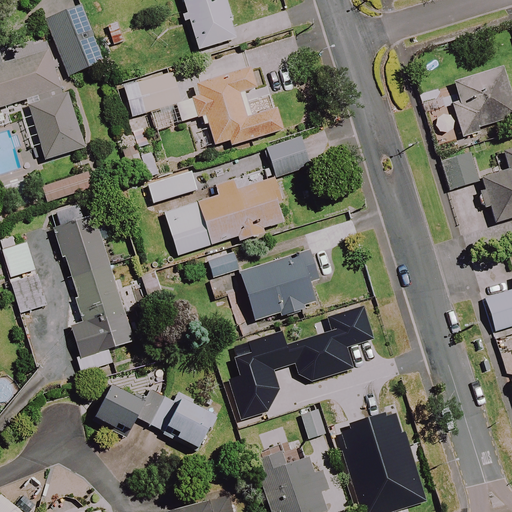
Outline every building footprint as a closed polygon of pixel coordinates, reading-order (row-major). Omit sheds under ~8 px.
[(178,0),(183,15),(178,17),(181,26),(186,24),(196,54),(236,41),(222,0),(178,0)] [(115,28),(113,23),(90,32),(79,6),(42,20),(65,78),(102,64),(98,54),(121,45),(118,36),(128,32),(125,24),(115,28)] [(0,127),(9,125),(4,108),(58,92),(52,71),(56,69),(53,58),(48,59),(47,53),(2,66),(0,58),(0,127)] [(153,133),(198,120),(201,130),(205,128),(211,149),(226,144),(228,150),(281,134),(274,111),(249,119),(242,95),(255,91),(248,70),(189,88),(193,100),(178,105),(170,76),(127,89),(135,117),(147,113),(153,133)] [(449,107),(458,140),(478,135),(477,131),(511,121),(511,115),(500,71),(452,84),(458,104),(449,107)] [(67,97),(26,108),(41,162),(82,150),(67,97)] [(306,170),(296,141),(263,151),(272,180),(306,170)] [(478,180),(489,227),(511,221),(511,153),(499,156),(503,174),(478,180)] [(473,185),(466,156),(438,163),(445,192),(473,185)] [(194,194),(188,174),(144,187),(150,206),(194,194)] [(88,191),(83,176),(40,189),(45,204),(88,191)] [(260,232),(277,226),(272,208),(275,207),(267,182),(232,193),(228,179),(210,185),(214,199),(161,215),(174,258),(234,240),(236,244),(261,236),(260,232)] [(110,283),(92,219),(79,223),(75,207),(48,215),(79,325),(66,328),(79,374),(110,365),(106,351),(128,345),(119,315),(133,311),(127,288),(120,290),(117,281),(110,283)] [(0,240),(0,257),(7,284),(34,275),(25,245),(14,249),(11,238),(0,240)] [(277,316),(278,319),(301,312),(300,308),(312,304),(306,286),(317,283),(307,252),(235,275),(250,324),(277,316)] [(236,272),(230,255),(204,263),(210,281),(236,272)] [(34,275),(7,284),(17,316),(43,309),(34,275)] [(511,275),(507,277),(511,291),(481,301),(491,335),(511,328),(511,275)] [(362,307),(324,319),(328,333),(283,348),(279,334),(246,344),(250,356),(232,361),(237,379),(226,382),(239,423),(267,414),(278,391),(272,372),(292,366),(296,377),(310,384),(351,371),(345,351),(373,342),(362,307)] [(161,435),(164,429),(175,435),(173,440),(195,452),(212,418),(173,399),(170,404),(148,393),(142,405),(132,400),(106,387),(89,421),(126,440),(135,422),(161,435)] [(321,437),(314,413),(297,418),(304,442),(321,437)] [(396,414),(334,431),(358,511),(395,511),(425,503),(396,414)] [(323,511),(318,496),(323,494),(314,470),(309,472),(305,461),(281,470),(277,456),(252,464),(267,511),(323,511)] [(226,511),(222,496),(166,511),(226,511)] [(0,511),(13,511),(0,502),(0,511)]
